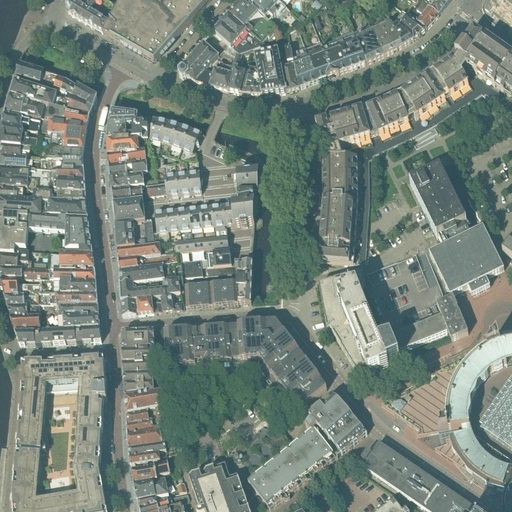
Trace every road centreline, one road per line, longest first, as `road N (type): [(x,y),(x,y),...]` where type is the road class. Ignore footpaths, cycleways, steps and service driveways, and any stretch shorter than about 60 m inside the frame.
road 1 (residential): [(113,327),(94,166),(96,135),(121,65)]
road 2 (residential): [(477,8),(420,57),(287,108)]
road 3 (residential): [(287,108),(299,144),(295,284)]
road 4 (residential): [(290,317),(113,327)]
road 5 (residential): [(223,104),(208,141),(214,201),(148,208)]
road 6 (residential): [(113,353),(126,511)]
road 7 (residential): [(113,353),(16,357),(0,302)]
road 8 (residential): [(499,511),(382,431)]
road 9 (residential): [(280,511),(382,431)]
